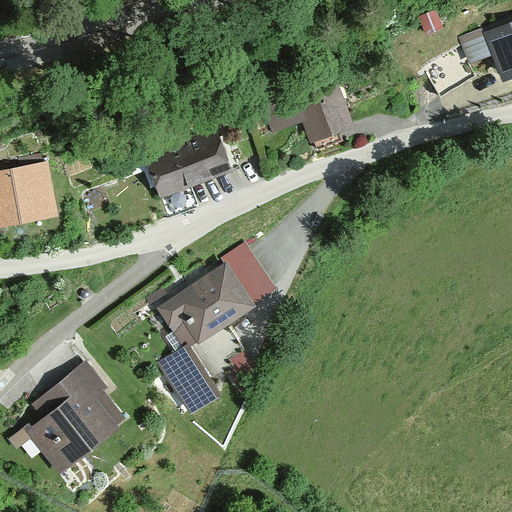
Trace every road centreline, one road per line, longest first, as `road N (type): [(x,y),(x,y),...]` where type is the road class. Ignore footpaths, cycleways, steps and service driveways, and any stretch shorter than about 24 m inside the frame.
road 1 (residential): [(511,111),(450,120),(176,227)]
road 2 (residential): [(0,382),(176,227)]
road 3 (tertiary): [(0,60),(194,0)]
road 4 (residential): [(176,227),(0,266)]
